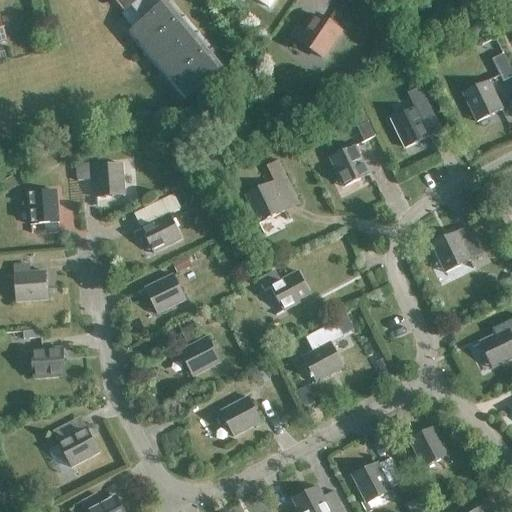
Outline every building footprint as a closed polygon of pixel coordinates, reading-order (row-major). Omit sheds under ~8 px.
[(119,0),(128,11),(135,5),(140,0),(119,0)] [(149,0),(139,9),(135,5),(128,11),(119,18),(131,33),(146,50),(176,24),(155,0),(149,0)] [(255,0),(268,9),(273,0),(255,0)] [(291,38),(322,59),(340,32),(317,17),(306,33),(298,28),(291,38)] [(146,50),(159,66),(190,40),(176,24),(146,50)] [(159,66),(173,82),(204,56),(190,40),(159,66)] [(204,56),(173,82),(187,99),(218,73),(204,56)] [(503,82),(511,77),(511,71),(508,63),(497,69),(503,82)] [(477,123),(502,111),(489,82),(463,94),(477,123)] [(405,149),(430,136),(416,109),(392,121),(405,149)] [(358,128),(365,143),(376,137),(368,123),(358,128)] [(344,189),(370,176),(356,147),(330,160),(344,189)] [(275,181),(270,183),(245,196),(259,224),(299,205),(279,162),(269,167),(275,181)] [(97,201),(124,199),(122,166),(94,169),(97,201)] [(78,184),(90,183),(89,169),(77,170),(78,184)] [(30,226),(58,224),(56,192),(28,194),(30,226)] [(154,255),(182,240),(169,215),(181,209),(174,196),(134,216),(154,255)] [(470,226),(457,233),(432,245),(446,274),(484,255),(470,226)] [(283,313),(312,298),(299,273),(281,282),(276,273),(258,282),(264,292),(271,289),(283,313)] [(16,304),(47,302),(46,274),(14,276),(16,304)] [(157,315),(186,301),(174,276),(145,290),(157,315)] [(313,353),(302,359),(315,384),(344,369),(331,345),(342,339),(334,323),(305,338),(313,353)] [(492,369),(511,359),(511,336),(509,330),(480,343),(492,369)] [(24,341),(41,340),(41,333),(23,334),(24,341)] [(193,377),(221,363),(208,338),(180,353),(193,377)] [(34,380),(65,378),(63,350),(32,352),(34,380)] [(233,438),(262,423),(249,398),(220,413),(233,438)] [(100,453),(87,428),(81,418),(52,433),(71,468),(100,453)] [(424,470),(448,457),(433,429),(409,441),(424,470)] [(392,460),(379,466),(378,464),(352,477),(367,506),(393,493),(391,489),(403,483),(392,460)] [(298,511),(345,511),(335,492),(323,498),(318,487),(293,500),(298,511)] [(87,511),(123,511),(116,497),(101,504),(97,495),(82,503),(87,511)]
